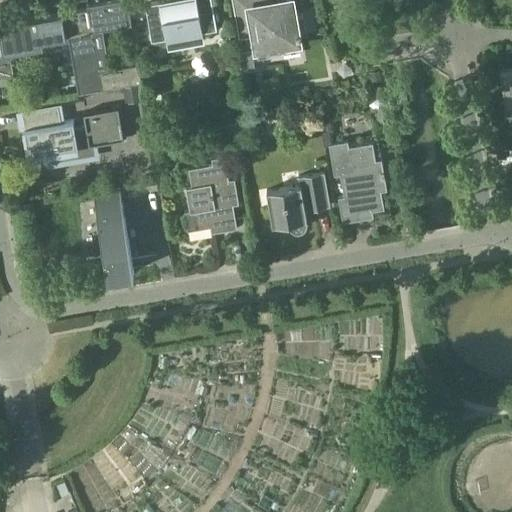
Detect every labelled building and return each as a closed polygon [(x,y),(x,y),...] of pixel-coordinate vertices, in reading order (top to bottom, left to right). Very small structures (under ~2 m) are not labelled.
[(69,36),(79,93),(102,89),(99,70),(107,69),(103,50),(97,51),(94,31),(132,25),(127,0),(121,0),(88,6),(88,9),(0,24),(0,29),(4,53),(44,46),(43,40),(69,36)] [(168,46),(204,40),(203,32),(217,29),(211,0),(169,0),(146,4),(152,41),(166,38),(168,46)] [(236,0),(242,35),(254,33),(257,49),(282,45),(283,52),(301,49),(299,42),(300,42),(298,33),(306,32),(303,14),(295,15),(292,0),(283,0),(269,2),(268,0),(236,0)] [(252,49),(239,52),(242,72),(255,69),(252,49)] [(0,78),(15,76),(12,61),(0,62),(0,78)] [(99,70),(102,89),(142,82),(139,64),(107,69),(99,70)] [(511,69),(501,71),(507,106),(511,104),(511,69)] [(144,100),(140,84),(123,87),(126,103),(144,100)] [(86,122),(75,124),(74,120),(65,121),(62,103),(17,111),(20,129),(23,128),(29,159),(45,156),(47,166),(100,157),(97,142),(124,138),(119,106),(84,113),(86,122)] [(233,148),(229,124),(217,126),(221,150),(233,148)] [(374,216),(373,210),(385,208),(381,191),(387,189),(382,159),(376,160),(373,142),(349,146),(348,141),(331,144),(328,126),(320,124),(324,146),(330,145),(335,175),(340,173),(345,196),(339,197),(343,222),(374,216)] [(186,187),(190,210),(184,211),(188,230),(211,226),(213,233),(223,230),(237,228),(233,204),(239,203),(235,178),(229,179),(225,156),(212,158),(213,164),(190,168),(193,186),(186,187)] [(331,206),(325,172),(299,176),(300,185),(267,190),(273,224),(289,222),(292,227),(296,229),(300,229),(303,228),(306,225),(307,222),(307,219),(306,210),(331,206)] [(134,272),(120,190),(94,194),(98,216),(100,256),(105,256),(108,276),(116,275),(134,272)]
